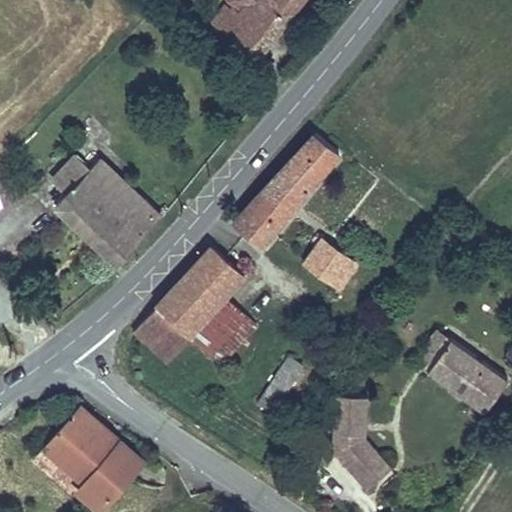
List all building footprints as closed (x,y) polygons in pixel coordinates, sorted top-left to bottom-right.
[(309,0),(227,0),(231,3),(212,26),(257,64),(309,0)] [(338,150),(314,131),(252,199),(250,197),(246,202),(248,204),(232,221),(261,244),(338,150)] [(94,165),(50,211),(113,272),(160,224),(94,165)] [(305,263),(338,288),(355,265),(349,261),(352,256),(323,236),(305,263)] [(244,273),(212,244),(157,304),(189,333),(224,295),(244,273)] [(224,295),(189,333),(208,351),(243,313),(224,295)] [(189,333),(157,304),(135,328),(167,357),(189,333)] [(427,369),(451,337),(438,328),(415,361),(427,369)] [(399,348),(384,336),(369,357),(384,368),(399,348)] [(507,377),(451,337),(427,369),(484,410),(507,377)] [(290,386),(303,367),(288,357),(275,376),(290,386)] [(273,412),(290,386),(275,376),(258,402),(273,412)] [(365,436),(368,394),(336,392),(332,447),(356,475),(380,454),(365,436)] [(100,511),(114,511),(155,465),(92,417),(51,456),(93,490),(85,500),(100,511)] [(391,466),(380,454),(356,475),(366,487),(391,466)]
